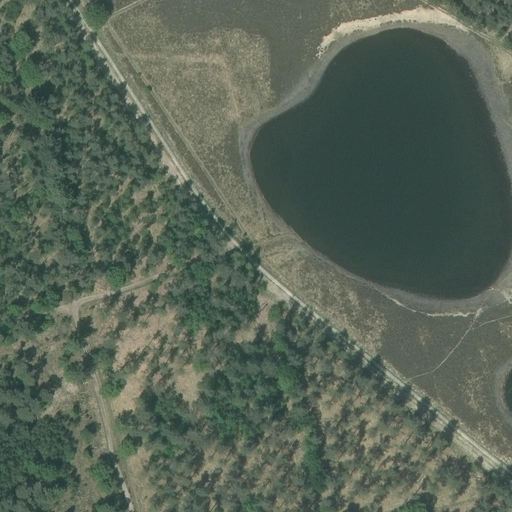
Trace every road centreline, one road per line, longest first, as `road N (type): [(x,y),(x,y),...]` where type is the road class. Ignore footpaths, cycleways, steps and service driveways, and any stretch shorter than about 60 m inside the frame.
road 1 (track): [(131,511),(72,306)]
road 2 (track): [(241,250),(72,306)]
